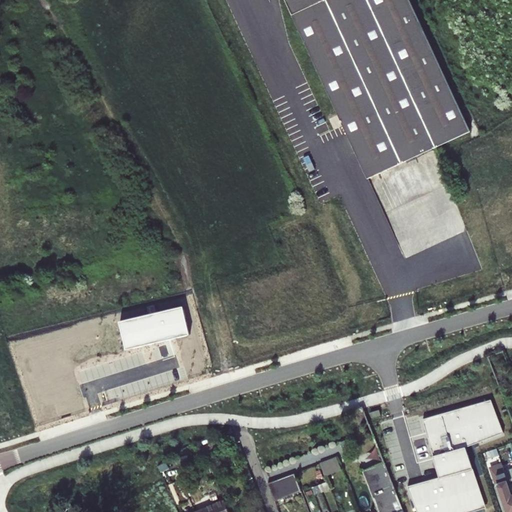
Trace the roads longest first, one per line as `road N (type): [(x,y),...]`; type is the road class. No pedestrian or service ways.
road 1 (residential): [(380,345),(0,462)]
road 2 (residential): [(511,307),(380,345)]
